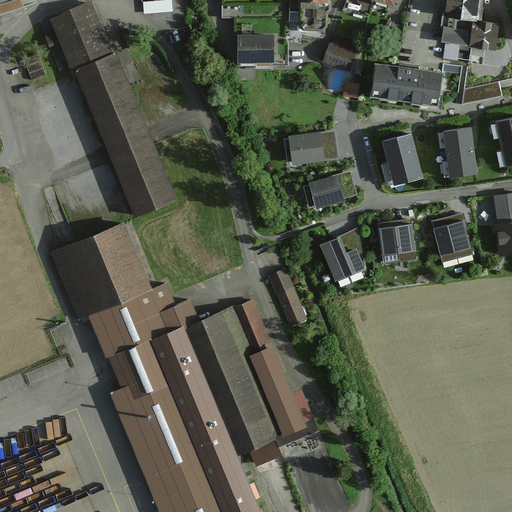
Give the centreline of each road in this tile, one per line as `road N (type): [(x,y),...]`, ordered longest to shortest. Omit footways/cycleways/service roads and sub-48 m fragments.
road 1 (residential): [(112,0),(166,45),(206,120),(279,340),(344,438),(365,482),(363,511)]
road 2 (residential): [(511,184),(374,204)]
